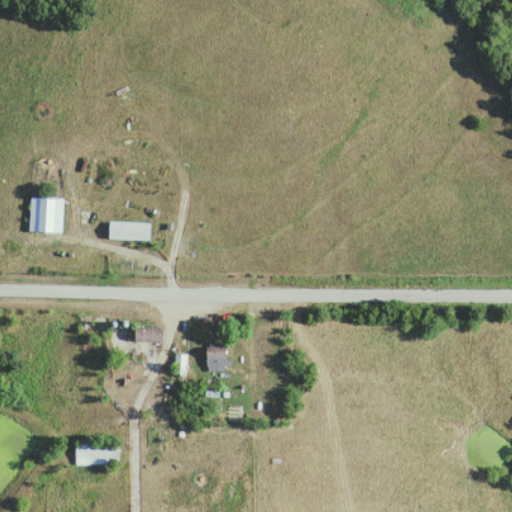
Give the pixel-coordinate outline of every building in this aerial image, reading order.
[(29,230),(62,230),(62,195),(29,195),(29,230)] [(149,221),(109,221),(109,238),(149,238),(149,221)] [(134,339),(162,340),(162,326),(134,326),(134,339)] [(205,370),(228,370),(228,342),(206,341),(205,370)] [(185,373),(185,353),(174,353),(174,373),(185,373)] [(117,441),(75,441),(75,463),(117,463),(117,441)]
